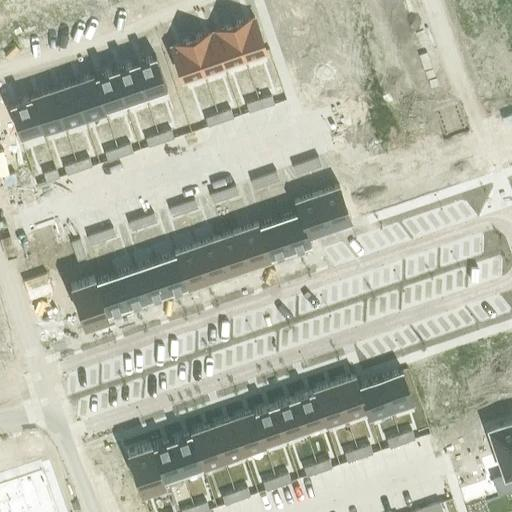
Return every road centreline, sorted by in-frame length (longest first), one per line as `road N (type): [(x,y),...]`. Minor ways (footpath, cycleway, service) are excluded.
road 1 (residential): [(506,217),(38,375)]
road 2 (residential): [(62,436),(511,280)]
road 3 (residential): [(0,72),(221,0)]
road 4 (residential): [(506,217),(427,0)]
road 5 (residential): [(38,375),(0,219)]
